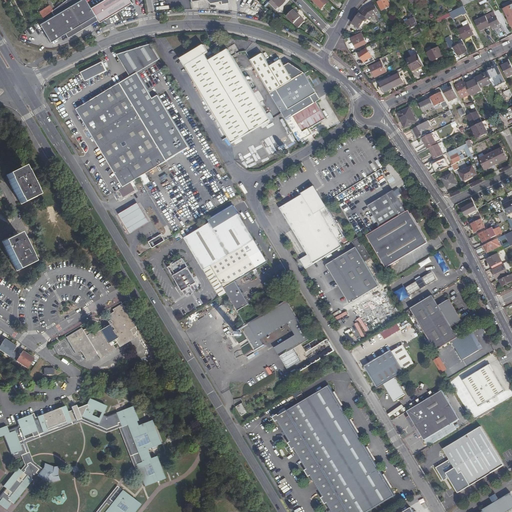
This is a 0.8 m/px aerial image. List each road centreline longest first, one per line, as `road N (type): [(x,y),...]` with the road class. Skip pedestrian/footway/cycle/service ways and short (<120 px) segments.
road 1 (unclassified): [(439,511),(159,45)]
road 2 (secondary): [(282,511),(23,81)]
road 3 (tertiary): [(319,61),(258,32),(177,25),(111,40),(23,81)]
road 4 (secondary): [(128,285),(263,511)]
road 5 (secondary): [(8,87),(128,285)]
road 6 (residential): [(511,43),(377,108)]
road 7 (unknown): [(419,478),(402,485),(339,375)]
